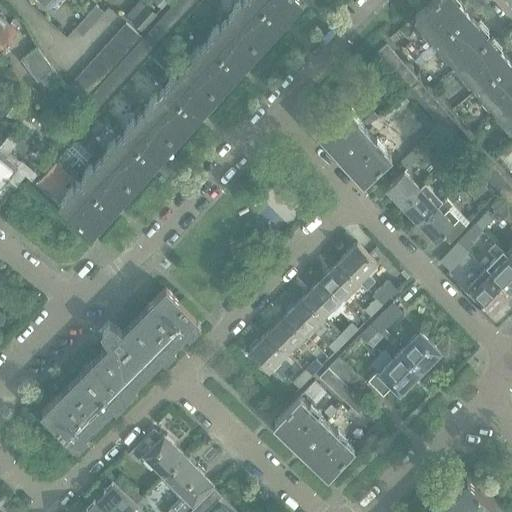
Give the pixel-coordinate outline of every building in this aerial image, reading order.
[(160,38),(194,0),(176,0),(150,29),(143,37),(86,100),(96,108),(153,45),(160,38)] [(161,8),(168,0),(152,0),(161,8)] [(242,0),(228,17),(259,45),(299,0),(242,0)] [(458,65),(490,37),(457,0),(433,0),(415,16),(458,65)] [(86,15),(93,22),(103,11),(96,4),(86,15)] [(148,5),(133,22),(141,30),(157,13),(148,5)] [(7,42),(18,30),(0,13),(0,42),(3,39),(7,42)] [(82,35),(93,22),(86,15),(74,28),(82,35)] [(217,92),(259,45),(228,17),(186,63),(217,92)] [(126,21),(119,29),(135,44),(142,36),(126,21)] [(135,44),(119,29),(111,37),(128,52),(135,44)] [(128,52),(111,37),(104,45),(121,60),(128,52)] [(497,110),(511,97),(511,62),(490,37),(458,65),(497,110)] [(410,89),(420,81),(387,43),(373,55),(381,64),(385,60),(410,89)] [(421,55),(410,43),(401,50),(412,63),(421,55)] [(121,60),(104,45),(97,53),(113,68),(121,60)] [(53,68),(41,53),(36,46),(20,58),(37,81),(53,68)] [(113,68),(97,53),(90,61),(106,76),(113,68)] [(106,76),(90,61),(82,69),(99,84),(106,76)] [(175,138),(217,92),(186,63),(144,110),(175,138)] [(99,84),(82,69),(75,77),(92,92),(99,84)] [(92,92),(75,77),(68,85),(84,100),(92,92)] [(440,123),(450,115),(420,81),(410,89),(440,123)] [(0,113),(4,117),(15,103),(8,96),(0,105),(0,113)] [(511,97),(497,110),(511,127),(511,97)] [(314,124),(351,165),(364,179),(392,155),(367,127),(359,118),(342,99),(314,124)] [(69,138),(96,108),(86,100),(60,129),(69,138)] [(133,185),(175,138),(144,110),(102,157),(133,185)] [(359,118),(367,127),(376,118),(369,110),(359,118)] [(383,131),(393,123),(384,113),(375,121),(383,131)] [(462,149),(472,140),(450,115),(440,123),(462,149)] [(57,148),(66,138),(59,131),(49,142),(57,148)] [(0,146),(9,136),(7,135),(0,143),(0,146)] [(9,136),(0,146),(0,184),(7,176),(17,184),(26,174),(33,179),(39,172),(22,158),(20,160),(9,152),(17,142),(9,136)] [(478,167),(488,158),(472,140),(462,149),(478,167)] [(413,149),(409,153),(401,160),(407,166),(419,155),(413,149)] [(91,232),(133,185),(102,157),(60,203),(91,232)] [(503,195),(511,186),(511,185),(488,158),(478,167),(503,195)] [(56,162),(39,182),(53,195),(70,175),(56,162)] [(406,170),(386,188),(403,206),(422,188),(406,170)] [(488,186),(476,172),(464,183),(476,197),(488,186)] [(426,184),(422,188),(403,206),(419,223),(442,201),(426,184)] [(511,186),(503,195),(511,205),(511,186)] [(446,197),(442,201),(419,223),(436,240),(442,234),(448,241),(470,221),(453,203),(452,204),(446,197)] [(476,222),(483,229),(494,217),(487,210),(476,222)] [(471,241),(483,229),(476,222),(465,234),(471,241)] [(338,259),(367,288),(375,280),(366,271),(377,260),(357,240),(338,259)] [(440,260),(449,269),(467,251),(458,242),(440,260)] [(511,291),(511,257),(509,255),(508,255),(494,242),(487,250),(495,258),(486,268),(491,273),(510,293),(511,291)] [(366,289),(367,288),(338,259),(320,277),(340,297),(344,301),(362,284),(366,289)] [(492,311),(510,293),(491,273),(473,292),(492,311)] [(322,315),(340,297),(320,277),(302,295),(322,315)] [(373,294),(382,303),(397,288),(388,279),(373,294)] [(175,343),(187,331),(191,334),(203,322),(167,286),(148,305),(151,308),(126,333),(117,324),(108,319),(100,327),(106,335),(115,345),(64,394),(61,390),(42,409),(77,445),(90,433),(87,430),(114,403),(117,406),(138,385),(135,382),(163,355),(166,358),(178,346),(175,343)] [(371,314),(382,303),(373,294),(377,298),(366,309),(371,314)] [(326,319),(322,315),(302,295),(284,312),(304,333),(308,337),(326,319)] [(384,326),(391,320),(400,311),(392,302),(371,322),(378,329),(387,338),(391,333),(384,326)] [(287,351),(304,333),(284,312),(266,330),(287,351)] [(340,333),(347,340),(359,327),(352,320),(340,333)] [(378,329),(371,322),(360,334),(367,340),(378,329)] [(399,350),(421,372),(442,350),(420,329),(399,350)] [(269,368),(287,351),(266,330),(249,348),(269,368)] [(336,351),(347,340),(340,333),(329,344),(336,351)] [(400,393),(421,372),(399,350),(378,371),(377,370),(368,379),(382,394),(392,384),(400,393)] [(360,376),(351,368),(339,356),(329,366),(350,386),(360,376)] [(305,369),(311,375),(321,364),(315,358),(305,369)] [(349,387),(350,386),(329,366),(319,376),(357,413),(363,407),(366,403),(349,387)] [(300,386),(311,375),(305,369),(293,381),(300,386)] [(275,420),(296,440),(330,472),(355,445),(300,394),(275,420)] [(370,414),(363,407),(357,413),(365,420),(370,414)] [(163,475),(164,473),(186,452),(165,431),(162,434),(155,427),(128,453),(136,461),(142,454),(163,475)] [(164,473),(163,475),(160,477),(180,496),(172,504),(173,505),(166,511),(181,511),(191,503),(213,479),(186,452),(164,473)] [(87,505),(80,511),(142,511),(146,509),(115,478),(87,505)] [(489,511),(496,506),(467,478),(433,511),(489,511)] [(193,509),(195,511),(204,511),(222,495),(214,488),(193,509)]
